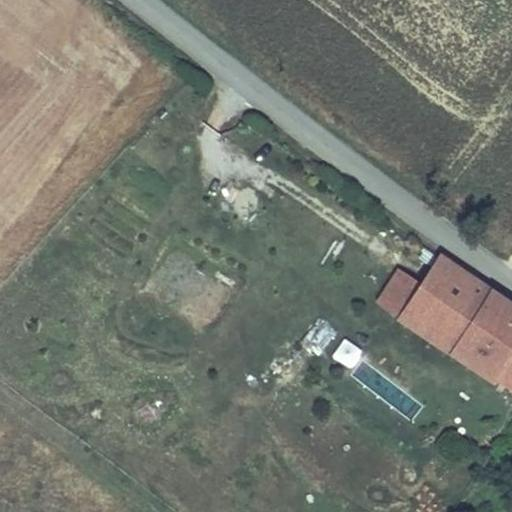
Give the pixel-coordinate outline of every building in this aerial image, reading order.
[(401,318),(492,379),(511,350),(511,306),(433,251),(428,260),(437,266),(426,283),(401,318)] [(383,306),(401,318),(426,283),(410,272),(383,306)] [(305,343),(325,351),(333,330),(313,322),(305,343)] [(371,383),(387,350),(366,340),(349,372),(371,383)] [(511,350),(492,379),(511,392),(511,350)]
